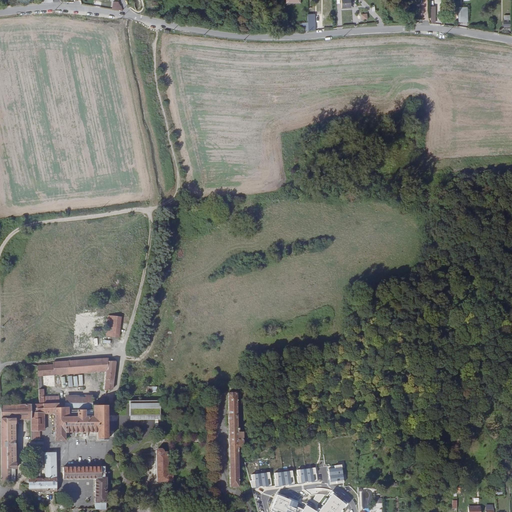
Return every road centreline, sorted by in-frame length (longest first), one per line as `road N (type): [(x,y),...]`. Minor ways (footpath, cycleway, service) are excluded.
road 1 (unclassified): [(156,22),(259,37),(412,27),(511,39)]
road 2 (track): [(148,208),(147,263),(123,353),(0,366)]
road 3 (track): [(116,14),(152,186),(148,208)]
road 4 (track): [(0,251),(23,226),(148,208)]
road 5 (unclassified): [(129,16),(68,7),(0,11)]
